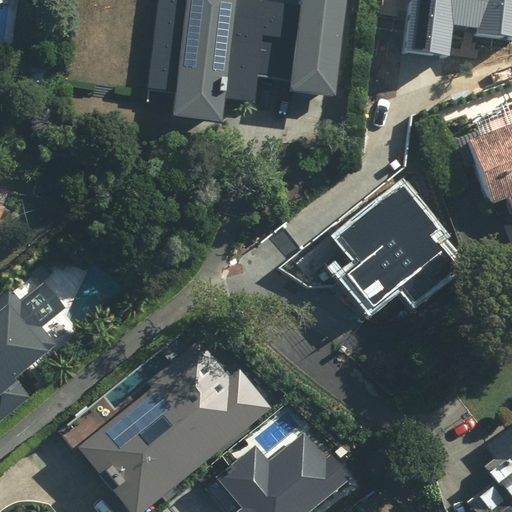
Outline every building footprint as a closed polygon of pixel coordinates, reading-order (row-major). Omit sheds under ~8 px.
[(256,78),(294,83),(292,98),(333,103),(345,0),(302,0),(302,8),(236,0),(159,0),(148,90),(178,93),(174,121),(223,127),(226,101),(253,104),(256,78)] [(511,0),(412,0),(406,51),(449,57),(452,25),(475,28),(474,36),(511,40),(511,0)] [(46,100),(46,71),(26,71),(27,100),(46,100)] [(511,127),(467,142),(488,206),(504,201),(511,224),(511,127)] [(346,274),(373,308),(397,289),(412,306),(458,269),(438,244),(445,239),(403,187),(345,234),(365,258),(346,274)] [(0,424),(32,398),(17,380),(56,348),(6,288),(0,292),(0,424)] [(153,392),(79,452),(127,511),(147,511),(279,405),(223,336),(210,347),(204,339),(147,385),(153,392)] [(462,395),(427,422),(479,491),(471,497),(482,511),(505,511),(511,508),(511,410),(504,417),(511,427),(496,439),(462,395)] [(254,444),(213,479),(238,508),(232,511),(311,511),(350,479),(331,457),(327,460),(305,435),(271,464),(254,444)]
